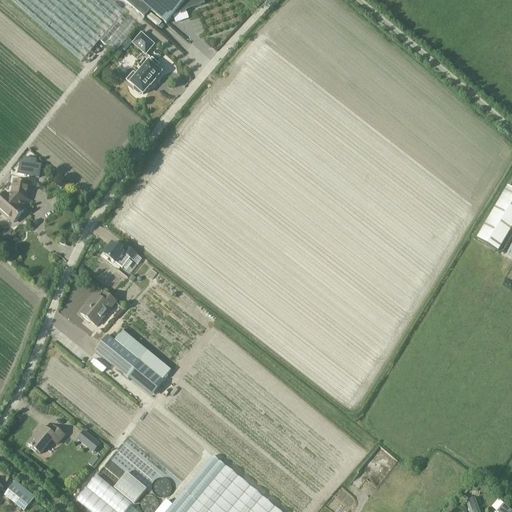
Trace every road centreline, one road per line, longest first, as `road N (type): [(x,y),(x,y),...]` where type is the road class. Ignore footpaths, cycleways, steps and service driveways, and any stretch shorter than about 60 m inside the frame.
road 1 (unclassified): [(0,423),(109,192),(269,0)]
road 2 (track): [(0,178),(95,58),(113,58),(144,24)]
road 3 (unclassified): [(511,128),(359,0)]
